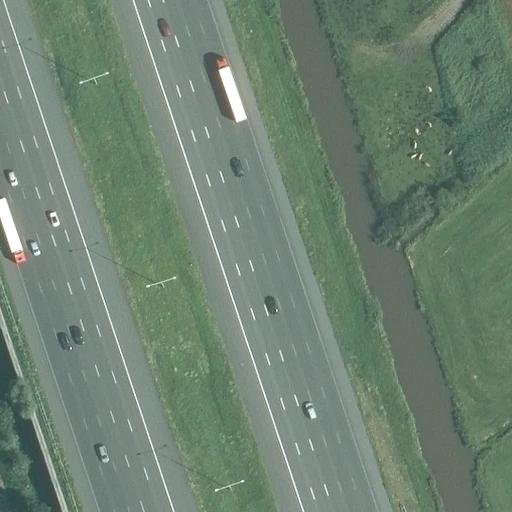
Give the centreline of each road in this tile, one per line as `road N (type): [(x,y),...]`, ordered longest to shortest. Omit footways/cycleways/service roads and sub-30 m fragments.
road 1 (motorway): [(341,511),(172,0)]
road 2 (motorway): [(0,91),(138,511)]
